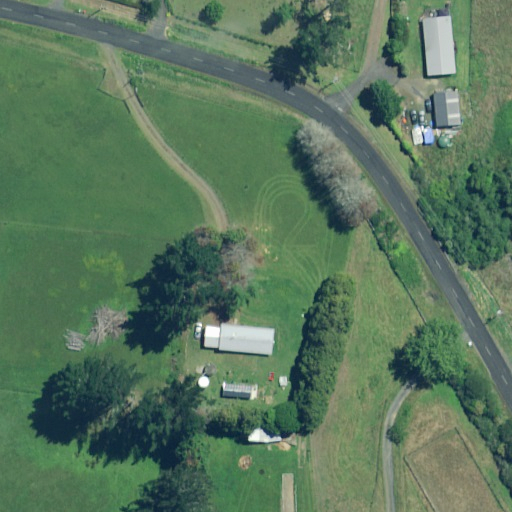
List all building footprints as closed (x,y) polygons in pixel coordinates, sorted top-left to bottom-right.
[(453,73),(448,17),(421,20),(426,76),(453,73)] [(457,125),(455,99),(434,101),(436,127),(457,125)] [(221,328),(213,327),(212,349),(271,354),(273,330),(221,325),(221,328)] [(250,386),(236,386),(236,399),(250,399),(250,386)] [(283,442),(283,426),(247,426),(247,441),(283,442)]
